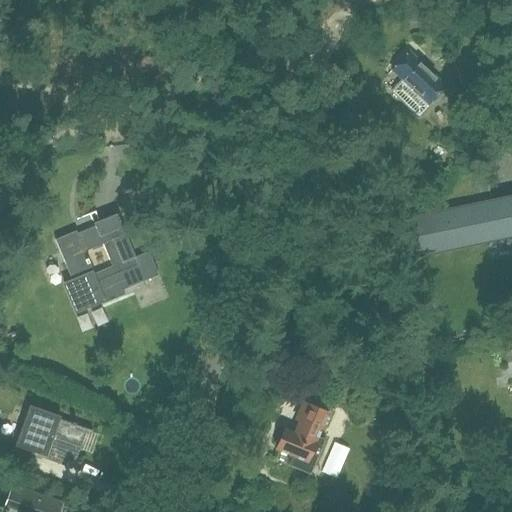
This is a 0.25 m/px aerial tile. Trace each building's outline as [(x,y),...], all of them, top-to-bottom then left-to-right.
[(433,85),(437,80),(408,52),(392,69),(403,80),(392,91),(418,116),(442,90),(441,89),(439,91),(433,85)] [(448,104),(452,139),(469,137),(464,102),(448,104)] [(490,203),(411,219),(418,254),(511,234),(511,198),(509,199),(509,196),(490,200),(490,203)] [(123,290),(158,275),(148,252),(135,258),(125,234),(124,235),(121,227),(122,227),(114,208),(97,215),(96,211),(81,217),(83,221),(69,226),(68,223),(50,231),(54,240),(53,240),(71,283),(64,286),(74,310),(97,300),(99,305),(125,294),(123,290)] [(317,438),(327,414),(304,404),(296,424),(299,426),(295,435),(283,430),(275,449),(292,456),(289,465),(309,473),(322,440),(317,438)] [(0,461),(25,471),(32,452),(73,466),(86,429),(28,409),(16,446),(2,440),(0,444),(0,461)] [(59,511),(63,502),(12,483),(1,511),(59,511)] [(511,488),(493,490),(495,511),(511,509),(511,488)]
